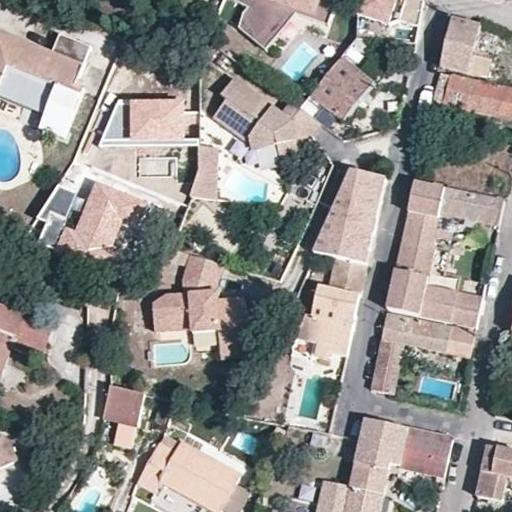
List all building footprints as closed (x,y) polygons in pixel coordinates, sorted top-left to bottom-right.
[(334,0),(237,0),(260,13),(245,32),(268,50),(299,12),(327,21),(334,0)] [(421,0),(367,0),(364,15),(391,25),(400,19),(416,24),(421,0)] [(452,18),(442,66),(504,81),(509,61),(493,56),(499,30),(452,18)] [(56,90),(46,116),(41,128),(66,138),(86,88),(77,85),(92,48),(61,36),(55,51),(0,29),(0,88),(7,71),(56,90)] [(348,125),(379,87),(344,59),(314,97),(348,125)] [(0,88),(0,98),(46,116),(56,90),(7,71),(0,88)] [(456,106),(511,119),(511,88),(450,73),(439,119),(452,123),(456,106)] [(311,132),(321,120),(292,98),(283,110),(235,74),(222,91),(228,95),(214,113),(242,134),(245,129),(251,134),(253,147),(271,143),(274,157),(293,153),(292,147),(308,131),(311,132)] [(183,117),(183,99),(119,101),(100,149),(197,147),(197,117),(183,117)] [(197,147),(198,168),(189,197),(214,198),(216,149),(197,147)] [(341,194),(376,202),(382,176),(352,170),(341,194)] [(387,177),(382,176),(376,202),(380,203),(387,177)] [(292,177),(275,196),(288,208),(306,189),(292,177)] [(150,208),(95,189),(80,230),(77,229),(91,191),(57,179),(42,221),(51,224),(44,243),(121,270),(126,257),(113,252),(127,213),(146,220),(150,208)] [(440,212),(499,225),(504,200),(416,182),(387,309),(450,322),(458,291),(427,284),(436,245),(433,245),(440,212)] [(341,194),(335,207),(377,217),(380,203),(376,202),(341,194)] [(328,223),(373,234),(377,217),(335,207),(328,223)] [(335,257),(366,264),(373,234),(328,223),(315,252),(335,257)] [(222,341),(251,340),(250,294),(219,294),(219,286),(227,258),(195,250),(189,272),(189,286),(171,287),(157,295),(157,322),(194,321),(194,325),(222,325),(222,341)] [(327,352),(346,357),(352,328),(337,324),(344,293),(359,296),(366,264),(335,257),(328,287),(317,285),(310,315),(305,314),(295,337),(329,346),(327,352)] [(458,291),(450,322),(477,328),(483,297),(458,291)] [(337,324),(352,328),(359,296),(344,293),(337,324)] [(41,359),(54,327),(0,305),(0,381),(13,349),(41,359)] [(446,352),(451,327),(386,313),(370,388),(381,391),(393,341),(404,344),(446,352)] [(471,357),(475,333),(451,327),(446,352),(471,357)] [(326,357),(327,352),(329,346),(295,337),(289,349),(326,357)] [(251,340),(222,341),(223,353),(251,352),(251,340)] [(381,391),(392,393),(404,344),(393,341),(381,391)] [(106,387),(100,420),(135,426),(141,394),(106,387)] [(364,419),(360,438),(349,487),(343,511),(378,511),(390,464),(442,473),(445,474),(453,437),(364,419)] [(163,434),(157,445),(171,452),(177,442),(163,434)] [(0,470),(18,465),(12,444),(0,437),(0,470)] [(213,511),(216,511),(237,476),(177,442),(171,452),(157,445),(135,480),(154,491),(161,481),(213,511)] [(511,477),(511,449),(491,445),(479,496),(503,501),(508,476),(511,477)] [(343,511),(349,487),(323,481),(315,511),(343,511)]
